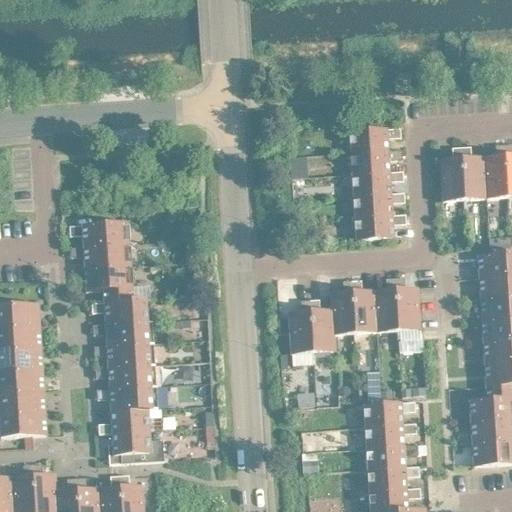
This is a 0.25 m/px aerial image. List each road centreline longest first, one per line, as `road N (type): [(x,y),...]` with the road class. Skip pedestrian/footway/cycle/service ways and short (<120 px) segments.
road 1 (tertiary): [(248,268),(259,511)]
road 2 (residential): [(429,254),(424,123),(511,119)]
road 3 (tertiary): [(43,118),(235,99)]
road 4 (residential): [(248,268),(429,254)]
road 5 (residential): [(0,248),(49,244),(43,118)]
road 6 (tertiary): [(235,99),(248,268)]
